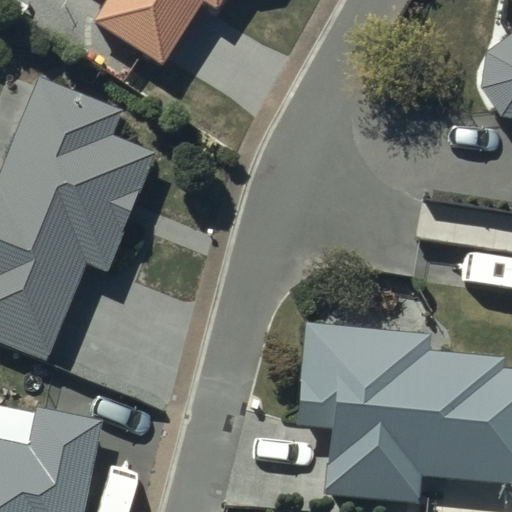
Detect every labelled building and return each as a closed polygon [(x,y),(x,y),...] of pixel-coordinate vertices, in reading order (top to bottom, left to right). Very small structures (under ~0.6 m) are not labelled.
[(110,0),(117,5),(97,35),(162,77),(203,12),(218,22),(231,0),(110,0)] [(511,49),(486,67),(480,101),(501,132),(511,133),(511,49)] [(124,124),(39,92),(0,188),(0,353),(45,373),(86,278),(104,286),(156,167),(113,149),(124,124)] [(511,265),(482,260),(474,301),(511,308),(511,265)] [(304,338),(299,439),(329,440),(325,509),(385,511),(418,511),(419,492),(511,497),(511,369),(428,365),(429,348),(304,338)] [(28,459),(0,453),(0,511),(84,511),(101,437),(36,423),(28,459)]
